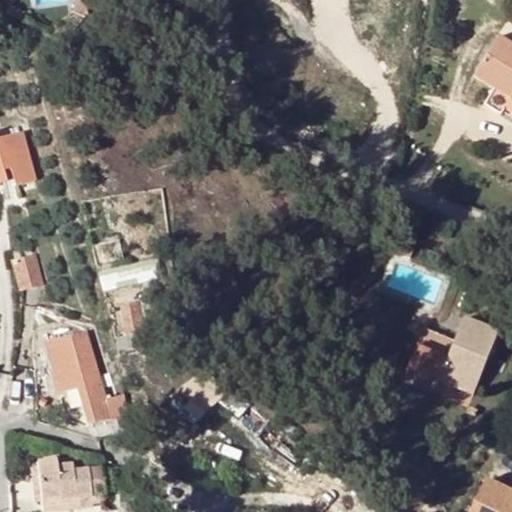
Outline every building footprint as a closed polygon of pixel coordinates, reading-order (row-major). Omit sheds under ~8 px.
[(93,1),(91,0),(80,0),(75,14),(86,19),(93,1)] [(481,81),(511,99),(511,45),(506,42),(481,81)] [(0,183),(6,182),(4,172),(11,170),(13,180),(15,186),(35,181),(22,132),(0,138),(0,183)] [(4,172),(6,182),(13,180),(11,170),(4,172)] [(93,245),(98,266),(124,259),(120,239),(93,245)] [(14,262),(21,290),(43,285),(36,257),(14,262)] [(151,281),(162,278),(158,260),(142,264),(151,281)] [(100,274),(104,292),(151,281),(142,264),(100,274)] [(120,307),(126,334),(145,330),(140,303),(120,307)] [(456,379),(477,388),(499,333),(465,319),(449,358),(418,345),(407,374),(437,387),(439,381),(453,387),(456,379)] [(87,332),(77,334),(46,342),(53,369),(50,370),(57,394),(59,394),(66,392),(78,389),(82,406),(87,426),(111,420),(105,400),(87,332)] [(136,346),(137,353),(146,351),(145,344),(136,346)] [(199,416),(223,398),(205,375),(181,393),(199,416)] [(456,379),(453,387),(474,395),(477,388),(456,379)] [(78,389),(66,392),(70,409),(82,406),(78,389)] [(105,400),(111,420),(127,416),(122,396),(105,400)] [(90,501),(101,500),(98,473),(71,475),(70,470),(56,471),(56,466),(36,467),(40,506),(90,501)] [(511,511),(511,493),(486,481),(470,511),(511,511)] [(90,501),(40,506),(40,511),(88,511),(91,511),(90,501)]
